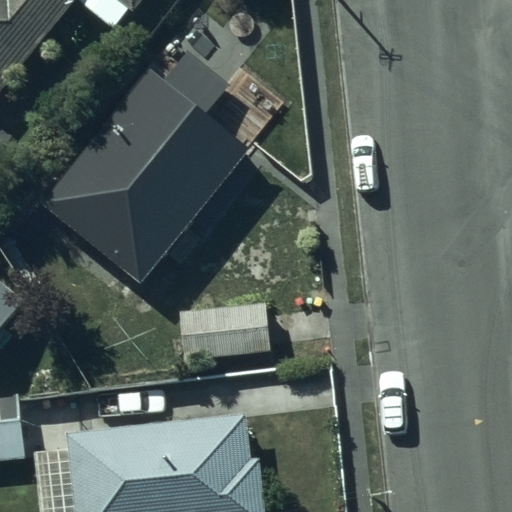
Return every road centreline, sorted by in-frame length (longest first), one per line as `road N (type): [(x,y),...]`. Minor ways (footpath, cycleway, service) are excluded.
road 1 (residential): [(432,0),(461,303)]
road 2 (residential): [(461,303),(483,511)]
